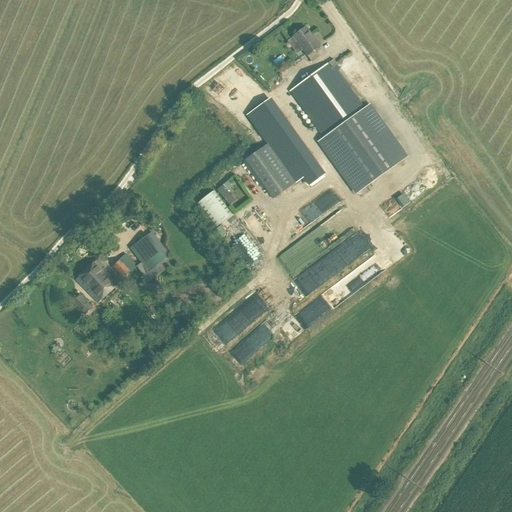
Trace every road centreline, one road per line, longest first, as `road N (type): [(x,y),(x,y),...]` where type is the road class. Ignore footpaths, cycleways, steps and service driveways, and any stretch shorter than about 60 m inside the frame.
road 1 (track): [(511,265),(406,113)]
road 2 (track): [(95,211),(0,305)]
